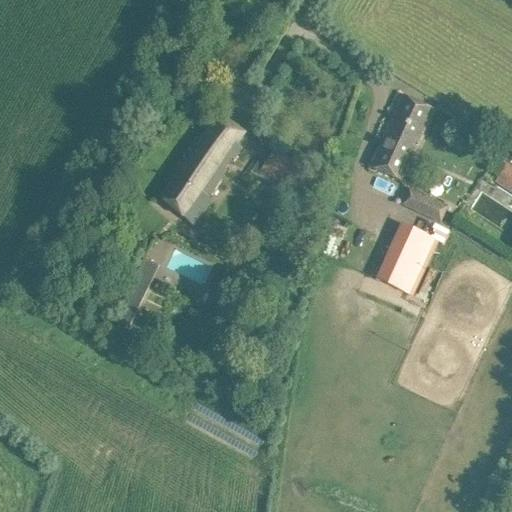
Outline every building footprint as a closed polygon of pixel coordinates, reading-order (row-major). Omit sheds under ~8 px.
[(401,182),(433,110),(402,96),(369,167),(401,182)] [(236,144),(243,134),(213,113),(155,194),(193,227),(212,201),(208,198),(225,172),(222,170),(230,159),(233,161),(242,149),(236,144)] [(305,197),(317,176),(272,151),(260,172),(305,197)] [(496,183),(511,193),(511,166),(508,164),(496,183)] [(409,188),(401,206),(440,224),(449,206),(409,188)] [(435,240),(400,225),(376,281),(411,296),(435,240)] [(134,276),(114,318),(130,326),(151,284),(134,276)]
